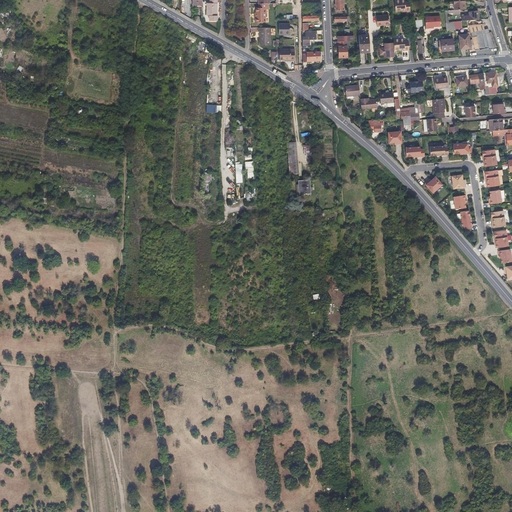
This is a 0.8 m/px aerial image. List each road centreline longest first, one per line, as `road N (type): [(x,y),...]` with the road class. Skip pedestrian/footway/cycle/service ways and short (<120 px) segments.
road 1 (track): [(115,330),(152,325),(237,350),(483,319),(511,306)]
road 2 (track): [(117,373),(139,0)]
road 3 (residential): [(330,74),(507,60)]
road 4 (residential): [(403,178),(412,169),(471,166),(483,245),(471,255)]
road 5 (unknown): [(231,50),(224,185),(228,203),(240,206)]
road 6 (track): [(168,511),(150,393),(117,373)]
